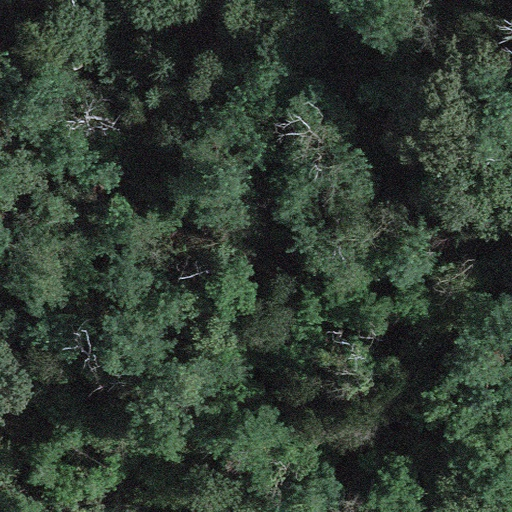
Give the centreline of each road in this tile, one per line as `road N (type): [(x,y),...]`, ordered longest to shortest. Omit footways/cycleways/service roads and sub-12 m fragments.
road 1 (motorway): [(462,511),(291,244),(160,0)]
road 2 (motorway): [(0,403),(68,511)]
